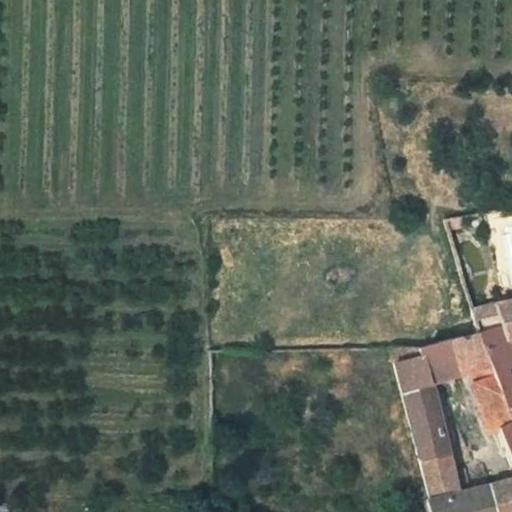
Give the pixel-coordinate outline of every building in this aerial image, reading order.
[(511,356),(506,341),(511,339),(511,300),(494,304),(470,311),(476,333),(490,364),(508,414),(511,421),(497,428),(511,462),(511,356)] [(511,511),(511,479),(493,484),(469,490),(458,493),(452,471),(446,446),(438,413),(430,383),(470,370),(490,364),(476,333),(463,336),(462,335),(416,348),(416,347),(389,347),(431,511),(511,511)] [(470,370),(492,431),(497,428),(511,421),(508,414),(490,364),(470,370)] [(444,411),(438,413),(446,446),(454,444),(451,432),(451,431),(452,429),(451,426),(450,424),(450,423),(448,421),(447,421),(446,420),(444,411)] [(464,468),(452,471),(458,493),(469,490),(464,468)]
